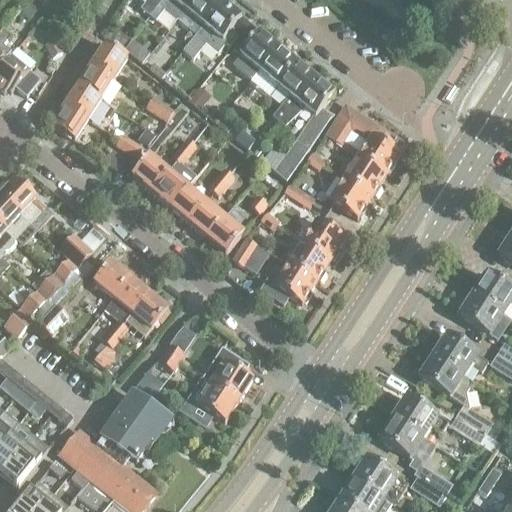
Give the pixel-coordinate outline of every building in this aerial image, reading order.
[(154,17),(167,0),(141,0),(146,4),(141,9),(150,17),(152,15),(154,17)] [(167,0),(154,17),(158,20),(164,13),(179,25),(199,0),(167,0)] [(199,0),(179,25),(197,40),(225,8),(215,0),(199,0)] [(21,18),(30,24),(39,11),(30,4),(21,18)] [(225,8),(197,40),(188,51),(185,55),(196,64),(208,49),(220,58),(228,49),(229,50),(248,27),(225,8)] [(102,40),(126,56),(132,47),(108,31),(102,40)] [(0,72),(10,60),(1,52),(4,48),(11,40),(2,33),(0,36),(0,72)] [(237,72),(252,84),(260,74),(261,75),(279,53),(255,33),(237,55),(242,60),(239,64),(237,72)] [(128,65),(106,50),(92,71),(115,85),(128,65)] [(261,75),(280,91),(298,69),(279,53),(261,75)] [(10,60),(0,72),(0,92),(5,97),(7,94),(10,97),(15,92),(26,101),(40,84),(30,75),(10,60)] [(279,127),(316,84),(298,69),(280,91),(290,99),(282,109),(283,109),(273,122),(279,127)] [(172,70),(162,81),(172,89),(181,77),(172,70)] [(92,71),(79,90),(102,105),(115,85),(92,71)] [(257,88),(252,84),(244,93),(249,98),(257,88)] [(316,84),(279,127),(284,131),(294,118),(296,120),(304,111),(316,121),(316,122),(321,116),(335,99),(316,84)] [(79,90),(66,110),(89,125),(102,105),(79,90)] [(187,105),(199,115),(211,100),(200,90),(187,105)] [(153,101),(149,108),(170,121),(174,115),(153,101)] [(146,112),(165,126),(166,126),(170,121),(149,108),(146,112)] [(75,145),(89,125),(66,110),(53,131),(75,145)] [(384,182),(399,160),(389,153),(395,143),(355,116),(352,121),(344,114),(326,141),(336,148),(346,132),(370,149),(360,165),(384,182)] [(316,121),(295,148),(287,162),(270,157),(263,165),(287,185),(307,157),(332,124),(321,116),(316,122),(316,121)] [(243,134),(235,143),(247,153),(255,144),(243,134)] [(123,138),(119,144),(140,158),(144,152),(123,138)] [(171,162),(176,167),(192,147),(187,143),(171,162)] [(115,150),(136,164),(140,158),(119,144),(115,150)] [(198,152),(192,147),(176,167),(181,171),(198,152)] [(123,161),(112,154),(104,166),(117,175),(125,165),(124,165),(122,163),(123,161)] [(319,174),(326,165),(313,156),(306,165),(319,174)] [(132,182),(152,197),(168,176),(149,161),(132,182)] [(370,203),(384,182),(360,165),(345,186),(370,203)] [(208,192),(213,197),(229,177),(224,173),(208,192)] [(187,191),(168,176),(152,197),(170,212),(187,191)] [(218,201),(234,182),(229,177),(213,197),(218,201)] [(14,183),(0,197),(0,201),(30,229),(45,213),(14,183)] [(356,224),(370,203),(345,186),(331,207),(356,224)] [(283,197),(296,205),(302,195),(290,187),(283,197)] [(170,212),(188,227),(205,206),(187,191),(170,212)] [(315,204),(302,195),(296,205),(309,213),(315,204)] [(249,210),(259,219),(267,209),(257,200),(249,210)] [(0,201),(0,231),(15,245),(30,229),(0,201)] [(188,227),(207,242),(224,221),(205,206),(188,227)] [(279,226),(267,216),(260,225),(272,235),(279,226)] [(207,242),(226,258),(243,237),(224,221),(207,242)] [(315,228),(301,249),(328,266),(342,245),(315,228)] [(0,260),(5,255),(9,255),(14,249),(15,245),(0,231),(0,260)] [(68,264),(66,265),(77,274),(94,257),(75,238),(58,255),(68,264)] [(511,238),(499,258),(511,266),(511,238)] [(258,249),(246,242),(232,264),(243,272),(243,271),(257,279),(263,270),(250,261),(258,249)] [(301,249),(287,270),(314,288),(328,266),(301,249)] [(66,265),(51,280),(61,290),(77,274),(66,265)] [(91,287),(111,303),(129,281),(109,265),(91,287)] [(314,288),(287,270),(275,289),(266,283),(259,293),(282,308),(288,300),(300,308),(302,305),(304,306),(310,298),(308,296),(314,288)] [(473,299),(503,319),(510,307),(511,307),(511,294),(486,278),(473,299)] [(51,280),(36,296),(46,305),(61,290),(51,280)] [(130,318),(131,319),(149,297),(129,281),(111,303),(114,305),(109,312),(124,325),(130,318)] [(28,323),(29,322),(46,305),(36,296),(19,313),(28,323)] [(169,313),(149,297),(131,319),(151,335),(169,313)] [(503,319),(473,299),(459,320),(497,344),(510,323),(503,319)] [(80,326),(88,316),(77,307),(69,317),(80,326)] [(16,343),(23,336),(19,332),(28,323),(19,313),(18,311),(1,328),(8,336),(16,343)] [(101,344),(107,349),(123,329),(117,325),(101,344)] [(128,334),(123,329),(107,349),(112,353),(128,334)] [(446,340),(433,361),(463,381),(463,380),(470,369),(481,376),(487,367),(446,340)] [(12,348),(3,341),(0,344),(0,358),(1,360),(12,348)] [(169,349),(164,356),(180,367),(185,359),(182,358),(187,351),(175,343),(170,350),(169,349)] [(496,357),(511,367),(511,352),(503,347),(496,357)] [(253,384),(244,378),(249,370),(223,352),(203,382),(210,387),(211,387),(238,406),(253,384)] [(164,356),(157,366),(174,376),(180,367),(164,356)] [(511,367),(496,357),(488,370),(511,384),(511,367)] [(456,420),(486,439),(493,427),(469,412),(466,397),(470,392),(468,384),(463,380),(463,381),(433,361),(419,382),(449,401),(450,400),(463,408),(456,420)] [(0,388),(5,382),(11,375),(2,367),(0,369),(0,388)] [(11,375),(5,382),(15,390),(21,382),(11,375)] [(154,388),(144,380),(132,395),(141,403),(154,388)] [(224,427),(238,406),(211,387),(210,387),(196,409),(224,427)] [(35,406),(41,399),(32,391),(25,399),(35,406)] [(41,399),(35,406),(45,414),(51,407),(41,399)] [(106,440),(98,451),(120,469),(127,460),(133,465),(164,422),(134,401),(111,432),(107,428),(101,436),(106,440)] [(393,422),(423,442),(430,431),(441,438),(447,428),(406,402),(393,422)] [(55,423),(65,431),(72,423),(61,415),(55,423)] [(0,449),(17,428),(2,416),(0,419),(0,449)] [(486,439),(456,420),(448,431),(478,450),(480,448),(493,456),(499,447),(485,439),(486,439)] [(423,442),(393,422),(379,444),(410,463),(417,468),(425,456),(430,458),(435,450),(423,442)] [(0,449),(0,480),(32,440),(17,428),(0,449)] [(143,511),(155,498),(120,469),(98,451),(79,435),(59,460),(89,485),(114,505),(122,511),(143,511)] [(0,480),(0,481),(15,494),(48,453),(32,440),(0,480)] [(353,484),(383,504),(392,510),(394,511),(407,489),(367,463),(353,484)] [(54,466),(48,473),(58,481),(64,474),(54,466)] [(416,481),(461,509),(467,499),(452,490),(453,489),(423,470),(416,481)] [(485,482),(494,487),(500,477),(492,472),(485,482)] [(71,486),(82,494),(88,487),(78,478),(71,486)] [(458,511),(461,509),(416,481),(408,493),(438,511),(440,509),(443,511),(458,511)] [(494,487),(485,482),(477,494),(486,500),(494,487)] [(340,504),(352,511),(390,511),(392,510),(383,504),(353,484),(340,504)] [(77,499),(92,511),(108,511),(113,506),(114,505),(89,485),(88,487),(82,494),(77,499)] [(36,487),(15,511),(41,511),(52,499),(36,487)] [(67,511),(52,499),(41,511),(67,511)]
